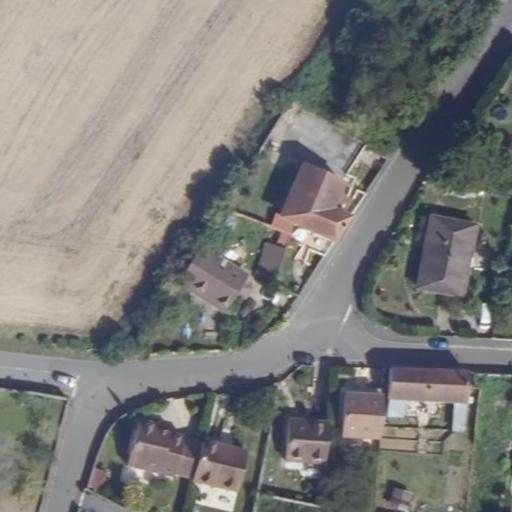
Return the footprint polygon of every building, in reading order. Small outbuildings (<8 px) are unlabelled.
[(367,141),(301,104),(281,161),(308,170),(290,225),(303,229),(302,232),(342,245),(347,236),(358,219),(340,209),(350,183),(367,141)] [(480,235),(436,224),(419,297),(462,307),(480,235)] [(254,275),(273,283),(285,249),(266,243),(254,275)] [(247,277),(198,250),(195,253),(178,280),(175,286),(226,314),(237,294),(246,299),(251,290),(243,285),(247,277)] [(466,404),(468,375),(423,372),(391,370),(389,400),(466,404)] [(345,396),(384,400),(385,393),(345,389),(345,396)] [(342,440),(381,443),(383,420),(384,400),(345,396),(342,440)] [(287,423),(329,426),(330,418),(287,415),(287,423)] [(196,476),(203,444),(183,439),(184,435),(157,429),(159,423),(139,418),(129,463),(174,474),(175,471),(196,476)] [(285,464),(326,467),(329,426),(287,423),(285,464)] [(248,448),(204,439),(203,444),(196,476),(194,480),(239,490),(248,448)]
